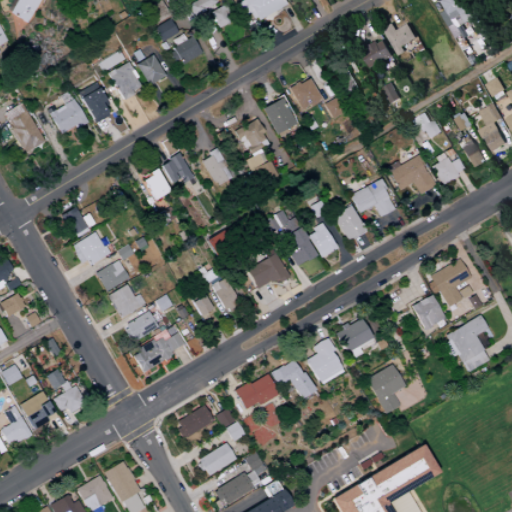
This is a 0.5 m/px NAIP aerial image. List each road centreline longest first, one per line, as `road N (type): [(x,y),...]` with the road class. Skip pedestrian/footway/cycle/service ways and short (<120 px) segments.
road 1 (residential): [(130,419),(511,190)]
road 2 (residential): [(12,218),(378,0)]
road 3 (residential): [(0,197),(186,511)]
road 4 (residential): [(130,419),(0,496)]
